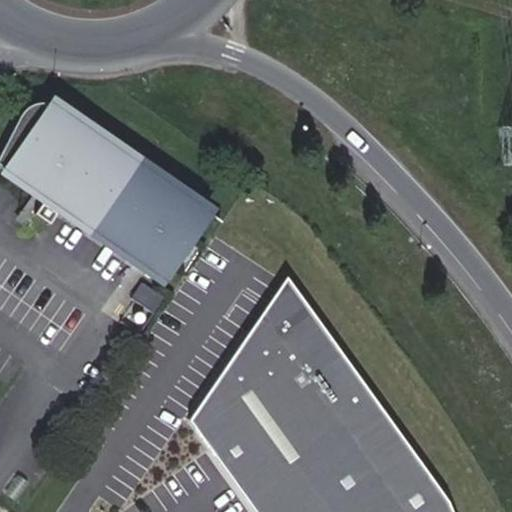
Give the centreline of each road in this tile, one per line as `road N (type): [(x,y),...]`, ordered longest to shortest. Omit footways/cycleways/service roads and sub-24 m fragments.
road 1 (trunk): [(129,41),(235,53),(321,101),(432,210),(511,312)]
road 2 (unknown): [(62,382),(93,333),(98,312),(90,294),(27,248),(0,244)]
road 3 (primary): [(8,18),(46,37),(129,41)]
